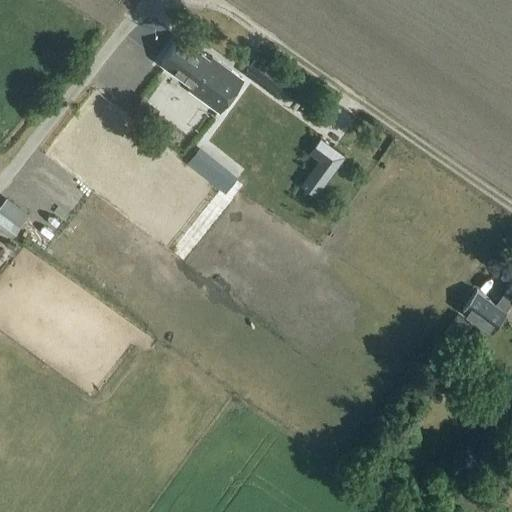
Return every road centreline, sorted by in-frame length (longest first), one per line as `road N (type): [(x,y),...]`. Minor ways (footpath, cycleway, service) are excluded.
road 1 (track): [(198,1),(229,13),(511,210)]
road 2 (unclassified): [(0,183),(122,27),(168,0)]
